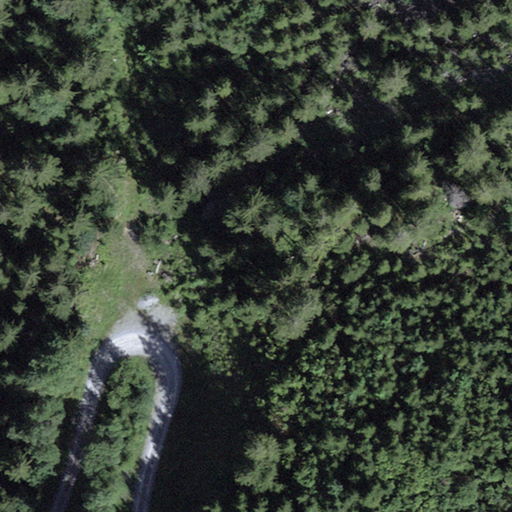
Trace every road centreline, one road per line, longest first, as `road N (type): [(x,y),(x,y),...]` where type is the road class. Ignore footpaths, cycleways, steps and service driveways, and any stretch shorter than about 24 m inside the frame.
road 1 (track): [(70,511),(114,344),(134,329),(163,341),(185,393),(157,511)]
road 2 (track): [(134,329),(134,147),(115,13)]
